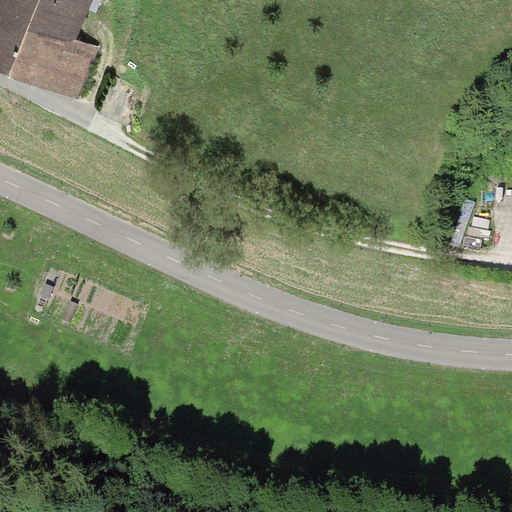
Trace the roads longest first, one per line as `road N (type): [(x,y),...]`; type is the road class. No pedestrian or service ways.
road 1 (track): [(0,73),(240,208),(327,236),(511,270)]
road 2 (tertiary): [(511,358),(358,338),(262,305),(0,184)]
